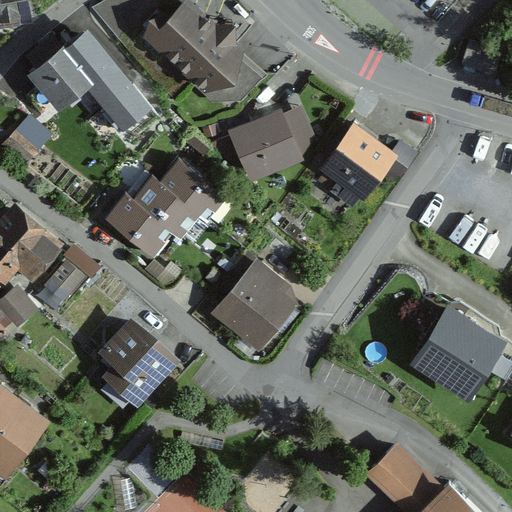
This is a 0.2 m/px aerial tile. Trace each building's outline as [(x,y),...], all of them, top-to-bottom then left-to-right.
[(29,0),(0,0),(0,21),(33,15),(29,0)] [(236,12),(217,15),(212,10),(210,12),(205,7),(207,5),(201,0),(99,0),(91,5),(148,72),(176,97),(192,80),(211,98),(242,97),(261,76),(263,78),(269,72),(242,48),(244,40),(235,32),(236,12)] [(93,54),(80,40),(78,42),(68,30),(59,38),(53,30),(26,53),(33,61),(27,66),(59,103),(64,98),(66,100),(94,76),(92,74),(100,68),(90,56),(93,54)] [(497,63),(502,49),(490,45),(470,39),(461,65),(493,75),(497,63)] [(230,132),(209,142),(212,144),(228,157),(239,153),(250,177),(304,154),(281,101),(227,125),(230,132)] [(30,109),(2,141),(24,160),(52,128),(30,109)] [(419,149),(400,135),(394,144),(354,115),(318,164),(324,168),(317,178),(351,203),(359,193),(363,197),(386,165),(400,175),(419,149)] [(204,154),(212,144),(209,142),(191,127),(183,137),(204,154)] [(204,215),(207,211),(218,220),(234,200),(182,158),(162,182),(196,209),(204,215)] [(196,209),(162,182),(155,175),(136,198),(170,225),(177,231),(196,209)] [(170,225),(136,198),(129,192),(109,217),(150,250),(170,225)] [(17,267),(32,279),(65,240),(15,198),(0,215),(0,275),(6,281),(17,267)] [(101,264),(73,240),(63,252),(65,254),(35,290),(59,311),(90,274),(91,276),(101,264)] [(257,258),(245,249),(217,283),(229,293),(257,258)] [(168,285),(177,274),(154,255),(145,266),(168,285)] [(284,280),(261,261),(223,307),(256,335),(285,300),(275,291),(284,280)] [(215,283),(224,273),(213,264),(205,275),(215,283)] [(39,306),(18,281),(0,295),(0,304),(17,324),(39,306)] [(473,311),(447,295),(409,356),(469,394),(507,333),(473,311)] [(0,340),(12,331),(13,332),(19,327),(17,324),(0,304),(0,340)] [(137,402),(181,352),(158,326),(131,308),(97,346),(112,359),(102,371),(137,402)] [(51,412),(0,373),(0,470),(4,473),(51,412)] [(161,397),(152,389),(144,399),(153,406),(161,397)] [(494,511),(464,483),(449,469),(442,477),(397,434),(367,466),(364,469),(409,511),(407,511),(494,511)] [(132,475),(120,477),(125,507),(136,506),(132,475)]
